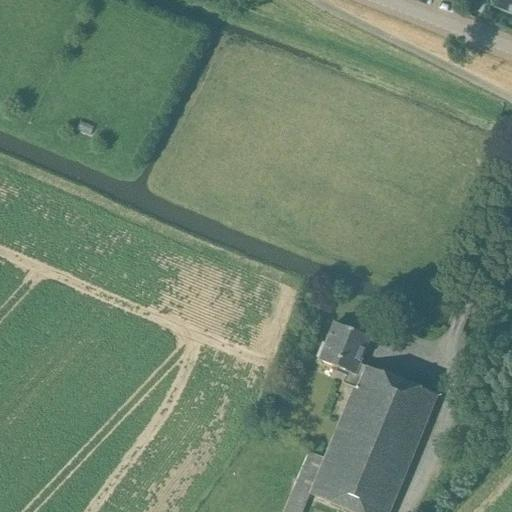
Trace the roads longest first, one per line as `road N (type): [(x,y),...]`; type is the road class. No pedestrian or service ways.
road 1 (track): [(219,0),(455,97)]
road 2 (tertiary): [(511,52),(376,0)]
